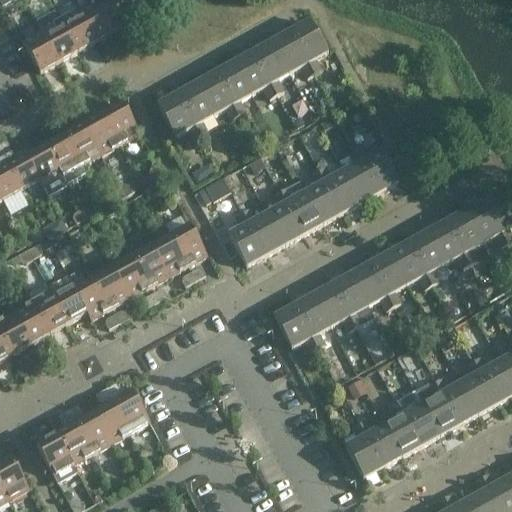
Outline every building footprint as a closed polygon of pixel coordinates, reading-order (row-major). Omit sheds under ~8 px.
[(11,5),(12,1),(11,0),(0,0),(0,4),(2,9),(11,5)] [(137,24),(123,0),(105,0),(99,4),(117,35),(137,24)] [(117,35),(99,4),(80,14),(98,45),(117,35)] [(79,56),(61,25),(56,14),(37,24),(43,35),(60,66),(79,56)] [(98,45),(80,14),(61,25),(79,56),(98,45)] [(328,57),(311,25),(291,36),(315,79),(322,75),(316,64),(328,57)] [(60,66),(43,35),(23,46),(40,77),(60,66)] [(315,79),(291,36),(272,47),(290,78),(301,72),(308,83),(315,79)] [(290,78),(272,47),(253,57),(277,100),(284,96),(278,85),(290,78)] [(277,100),(253,57),(234,68),(252,99),(264,93),(270,104),(277,100)] [(252,99),(234,68),(215,78),(239,121),(246,117),(240,106),(252,99)] [(239,121),(215,78),(197,89),(214,120),(226,114),(232,125),(239,121)] [(214,120),(197,89),(178,99),(201,142),(208,138),(202,127),(214,120)] [(201,142),(178,99),(158,110),(175,142),(188,134),(194,146),(201,142)] [(140,139),(123,107),(103,118),(120,149),(140,139)] [(120,149),(103,118),(84,129),(101,160),(120,149)] [(101,160),(84,129),(65,139),(82,170),(101,160)] [(82,170),(65,139),(46,150),(63,181),(82,170)] [(27,160),(28,160),(24,152),(14,158),(7,144),(0,147),(0,154),(2,158),(4,163),(21,195),(39,185),(40,184),(27,160)] [(63,181),(46,150),(28,160),(27,160),(40,184),(39,185),(43,192),(63,181)] [(400,186),(382,155),(370,162),(363,151),(356,155),(380,197),(400,186)] [(380,197),(356,155),(349,158),(355,170),(344,176),(361,208),(380,197)] [(21,195),(4,163),(0,165),(0,201),(2,205),(21,195)] [(163,180),(157,169),(150,173),(149,177),(154,185),(163,180)] [(361,208),(344,176),(332,183),(326,172),(318,175),(342,218),(361,208)] [(342,218),(318,175),(311,179),(318,191),(306,197),(323,229),(342,218)] [(134,196),(131,190),(126,188),(119,192),(124,202),(134,196)] [(124,202),(119,192),(112,196),(111,201),(114,207),(124,202)] [(323,229),(306,197),(294,204),(288,192),(281,196),(304,239),(323,229)] [(511,231),(511,209),(504,195),(484,206),(508,249),(511,246),(511,239),(509,234),(511,231)] [(304,239),(281,196),(274,200),(280,212),(268,218),(285,250),(304,239)] [(508,249),(484,206),(465,216),(483,248),(494,241),(501,253),(508,249)] [(97,217),(93,210),(89,209),(81,213),(86,222),(97,217)] [(86,222),(81,213),(74,217),(73,222),(76,228),(86,222)] [(285,250),(268,218),(256,225),(250,213),(243,217),(267,260),(285,250)] [(483,248),(465,216),(446,227),(470,270),(477,266),(471,254),(483,248)] [(267,260),(243,217),(236,221),(242,233),(229,240),(230,241),(247,271),(267,260)] [(208,261),(190,230),(184,219),(165,230),(170,241),(188,272),(208,261)] [(470,270),(446,227),(427,237),(445,269),(457,262),(463,274),(470,270)] [(445,269),(427,237),(409,248),(432,291),(439,287),(433,275),(445,269)] [(188,272),(170,241),(152,251),(169,282),(188,272)] [(432,291),(409,248),(389,258),(407,290),(419,283),(425,295),(432,291)] [(41,260),(42,255),(39,249),(29,254),(34,264),(41,260)] [(169,282),(152,251),(133,261),(150,293),(169,282)] [(34,264),(29,254),(19,260),(22,266),(27,268),(34,264)] [(407,290),(389,258),(370,269),(394,312),(401,308),(395,297),(407,290)] [(150,293),(133,261),(113,272),(131,303),(150,293)] [(394,312),(370,269),(351,279),(369,311),(380,304),(387,316),(394,312)] [(131,303),(113,272),(94,283),(111,314),(131,303)] [(206,280),(202,274),(198,273),(190,277),(195,286),(206,280)] [(195,286),(190,277),(183,281),(182,285),(186,291),(195,286)] [(369,311),(351,279),(332,290),(356,333),(363,329),(357,317),(369,311)] [(94,283),(76,293),(75,293),(88,317),(87,318),(91,325),(111,314),(94,283)] [(88,317),(75,293),(76,293),(72,285),(52,296),(69,328),(87,318),(88,317)] [(356,333),(332,290),(313,300),(331,332),(343,325),(349,337),(356,333)] [(168,301),(164,295),(160,293),(153,298),(158,307),(168,301)] [(69,328),(52,296),(33,307),(50,338),(69,328)] [(158,307),(153,298),(145,301),(144,306),(148,312),(158,307)] [(331,332),(313,300),(295,311),(318,354),(325,350),(319,338),(331,332)] [(50,338),(33,307),(14,317),(32,349),(50,338)] [(318,354),(295,311),(275,322),(292,353),(305,346),(311,358),(318,354)] [(129,322),(126,316),(121,315),(114,319),(119,328),(129,322)] [(32,349),(14,317),(0,325),(0,336),(13,359),(32,349)] [(119,328),(114,319),(107,323),(105,327),(109,334),(119,328)] [(0,366),(13,359),(0,336),(0,366)] [(511,345),(504,349),(511,361),(499,367),(511,390),(511,345)] [(511,400),(511,390),(499,367),(487,374),(481,362),(474,366),(497,409),(511,400)] [(497,409),(474,366),(466,370),(473,382),(461,388),(478,420),(497,409)] [(478,420),(461,388),(449,395),(443,383),(435,387),(459,430),(478,420)] [(150,427),(133,396),(121,403),(118,398),(119,394),(116,387),(106,393),(111,402),(113,407),(131,438),(150,427)] [(459,430),(435,387),(428,391),(435,402),(423,409),(440,441),(459,430)] [(111,402),(106,393),(95,399),(99,405),(103,406),(111,402)] [(440,441),(423,409),(411,416),(405,404),(398,408),(421,451),(440,441)] [(131,438),(113,407),(94,417),(112,449),(131,438)] [(112,449),(94,417),(83,424),(80,419),(81,415),(78,408),(68,414),(75,428),(93,459),(112,449)] [(421,451),(398,408),(391,412),(397,423),(385,430),(402,461),(421,451)] [(93,459),(75,428),(68,414),(57,420),(61,426),(65,427),(68,432),(57,438),(74,470),(93,459)] [(402,461),(385,430),(373,436),(367,425),(360,429),(383,472),(402,461)] [(383,472),(360,429),(353,433),(359,444),(346,452),(364,483),(383,472)] [(74,470),(57,438),(37,449),(54,481),(74,470)] [(30,494),(12,463),(0,469),(0,487),(10,505),(30,494)] [(511,511),(511,491),(508,483),(496,490),(490,478),(482,482),(498,511),(511,511)] [(498,511),(482,482),(476,486),(482,498),(470,504),(474,511),(498,511)] [(0,510),(10,505),(0,487),(0,510)] [(474,511),(470,504),(458,511),(452,499),(445,503),(449,511),(474,511)] [(449,511),(445,503),(438,507),(440,511),(449,511)]
